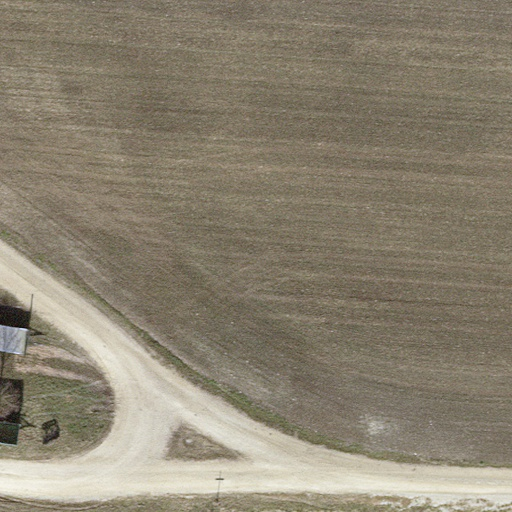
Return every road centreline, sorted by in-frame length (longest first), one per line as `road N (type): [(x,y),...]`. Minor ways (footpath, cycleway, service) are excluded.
road 1 (track): [(511,479),(305,477),(0,455)]
road 2 (track): [(305,477),(0,255)]
